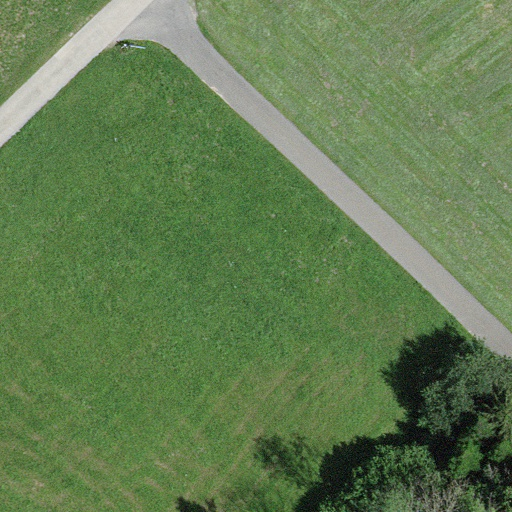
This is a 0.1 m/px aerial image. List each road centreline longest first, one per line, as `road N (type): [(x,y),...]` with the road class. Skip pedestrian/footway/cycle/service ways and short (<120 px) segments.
road 1 (unclassified): [(511,350),(152,0)]
road 2 (unclassified): [(0,144),(146,0)]
